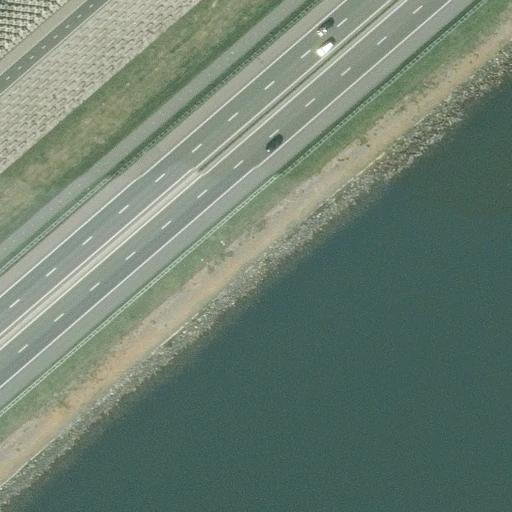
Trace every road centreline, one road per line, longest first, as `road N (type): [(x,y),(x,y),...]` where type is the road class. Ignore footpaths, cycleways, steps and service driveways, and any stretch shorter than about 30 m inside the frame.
road 1 (motorway): [(0,370),(428,0)]
road 2 (motorway): [(360,0),(0,311)]
